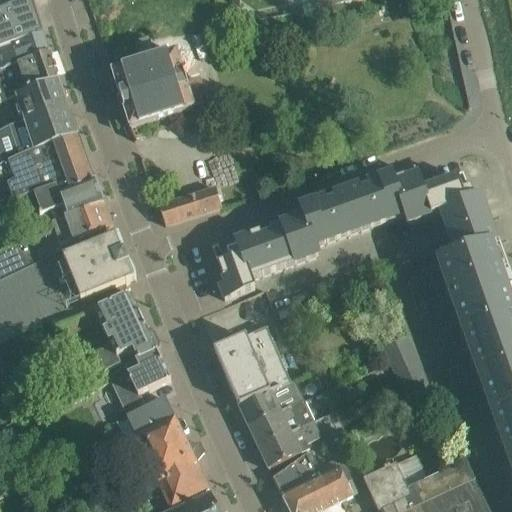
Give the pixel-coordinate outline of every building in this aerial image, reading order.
[(0,51),(43,35),(44,35),(32,0),(30,0),(2,11),(2,12),(0,12),(0,51)] [(0,51),(0,74),(49,54),(43,35),(0,51)] [(130,131),(149,125),(195,110),(194,107),(208,103),(201,80),(187,85),(177,54),(155,61),(149,41),(136,45),(142,65),(113,74),(130,131)] [(16,96),(59,81),(49,54),(0,74),(0,90),(3,89),(7,101),(16,96)] [(79,137),(68,107),(59,81),(16,96),(7,101),(15,98),(24,124),(14,126),(19,140),(23,139),(28,155),(29,157),(79,137)] [(96,184),(84,150),(79,137),(29,157),(28,155),(19,159),(20,161),(0,168),(0,185),(6,183),(14,203),(18,202),(19,203),(56,186),(61,197),(96,184)] [(405,179),(395,183),(393,177),(368,186),(370,192),(361,195),(359,189),(346,194),(361,234),(405,218),(408,227),(433,219),(424,194),(418,178),(406,183),(405,179)] [(471,191),(468,192),(463,180),(424,194),(433,219),(441,216),(449,238),(456,259),(500,243),(493,223),(492,221),(489,222),(481,199),(475,201),(471,191)] [(53,225),(104,206),(96,184),(61,197),(56,186),(19,203),(30,234),(25,236),(26,237),(17,241),(20,247),(29,243),(34,254),(49,246),(46,239),(56,235),(53,225)] [(222,211),(216,192),(216,191),(192,199),(191,196),(168,203),(169,206),(159,209),(166,229),(222,211)] [(317,250),(361,234),(346,194),(334,198),(336,204),(327,207),(325,201),(300,210),(302,216),(292,220),(293,223),(282,227),(296,267),(320,259),(317,250)] [(74,244),(109,232),(113,230),(104,206),(53,225),(56,235),(46,239),(49,246),(34,254),(29,243),(20,247),(0,255),(0,284),(74,250),(75,247),(74,244)] [(252,283),(296,267),(282,227),(269,231),(271,237),(262,240),(260,235),(236,243),(237,249),(227,253),(230,262),(218,266),(226,287),(220,289),(225,303),(255,292),(252,283)] [(119,238),(113,241),(111,236),(87,246),(89,251),(78,255),(75,247),(74,250),(0,284),(0,346),(51,323),(61,318),(93,304),(91,301),(137,283),(119,238)] [(511,277),(500,243),(456,259),(438,265),(511,471),(511,277)] [(147,332),(139,315),(126,288),(100,299),(93,304),(61,318),(51,323),(60,343),(99,324),(112,351),(83,365),(88,376),(113,365),(117,372),(158,355),(157,354),(159,353),(159,352),(161,347),(155,333),(154,333),(149,331),(147,332)] [(249,299),(251,310),(269,306),(267,295),(249,299)] [(291,385),(275,348),(267,330),(215,353),(228,383),(226,383),(232,397),(234,396),(239,408),(291,385)] [(415,358),(407,339),(383,349),(392,368),(415,358)] [(113,365),(88,376),(92,384),(67,397),(71,405),(97,393),(96,391),(101,389),(116,420),(126,415),(123,408),(172,384),(171,382),(170,382),(162,365),(163,365),(158,355),(117,372),(113,365)] [(401,388),(424,377),(415,358),(392,368),(401,388)] [(432,396),(424,377),(401,388),(409,407),(432,396)] [(249,430),(304,403),(295,384),(291,385),(239,408),(239,409),(249,430)] [(126,419),(117,424),(126,444),(175,422),(165,401),(126,419)] [(259,450),(314,424),(304,403),(249,430),(259,450)] [(172,510),(209,492),(195,464),(199,462),(203,456),(205,455),(200,446),(199,446),(191,446),(188,448),(175,422),(126,444),(136,465),(147,459),(158,481),(153,483),(158,494),(163,491),(172,510)] [(314,424),(259,450),(269,472),(302,456),(310,452),(308,447),(322,440),(314,424)] [(13,430),(0,436),(0,443),(10,466),(26,458),(13,430)] [(360,476),(351,458),(343,441),(328,448),(338,469),(318,480),(315,474),(319,472),(311,455),(305,458),(273,481),(289,511),(326,511),(353,499),(345,483),(360,476)] [(448,473),(428,482),(417,457),(364,482),(377,511),(383,511),(422,495),(427,505),(475,482),(466,465),(448,473)] [(489,511),(475,482),(427,505),(422,495),(383,511),(489,511)] [(218,511),(211,496),(193,504),(176,511),(218,511)]
